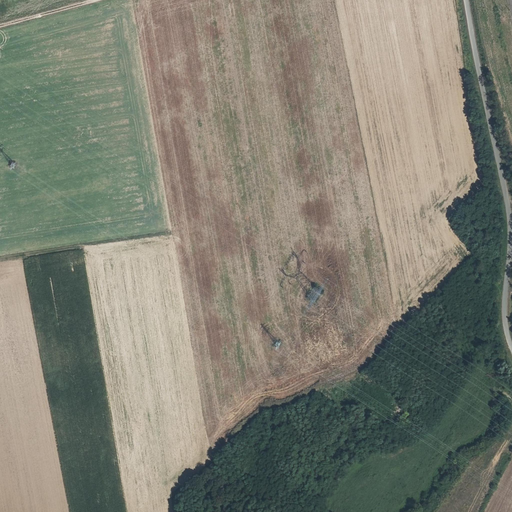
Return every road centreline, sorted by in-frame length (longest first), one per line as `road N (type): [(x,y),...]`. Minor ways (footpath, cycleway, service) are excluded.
road 1 (unclassified): [(511,347),(504,310),(509,212),(466,0)]
road 2 (track): [(0,260),(141,234)]
